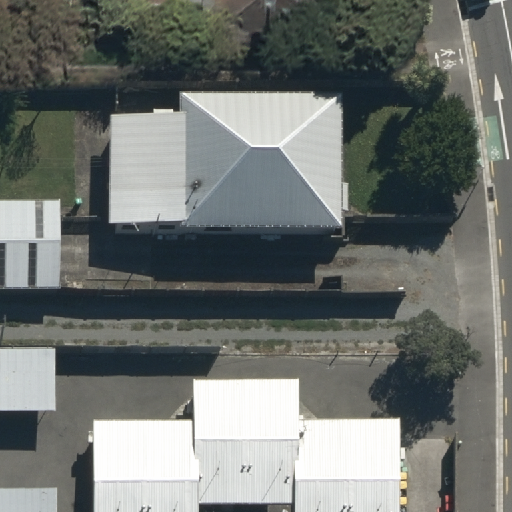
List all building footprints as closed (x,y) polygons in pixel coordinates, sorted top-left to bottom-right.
[(329,0),(175,0),(176,40),(330,39),(329,0)] [(342,118),(179,116),(179,136),(110,135),(109,248),(181,249),(181,254),(342,256),(343,234),(349,234),(349,206),(341,206),(342,118)] [(0,306),(61,306),(61,214),(0,213),(0,306)] [(0,430),(54,430),(54,361),(0,361),(0,430)] [(193,436),(91,436),(90,511),(399,511),(400,438),(298,437),(299,399),(194,398),(193,436)] [(0,511),(56,511),(57,500),(0,500),(0,511)]
